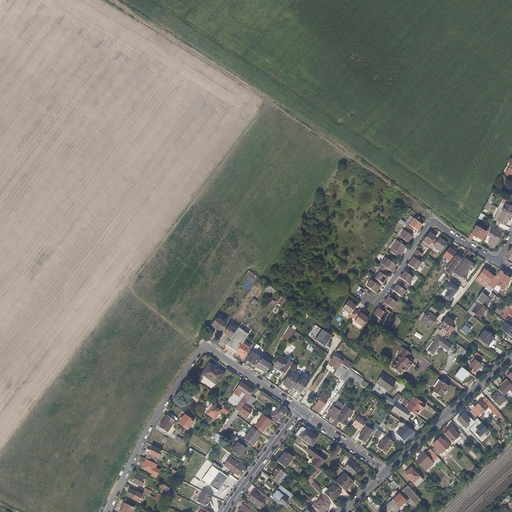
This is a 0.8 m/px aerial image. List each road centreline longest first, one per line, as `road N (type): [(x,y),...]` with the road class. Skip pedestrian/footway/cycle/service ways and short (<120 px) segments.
road 1 (track): [(104,0),(418,208)]
road 2 (residential): [(299,410),(204,349),(156,415),(108,511)]
road 3 (residential): [(511,354),(386,470)]
road 4 (residential): [(299,410),(225,511)]
